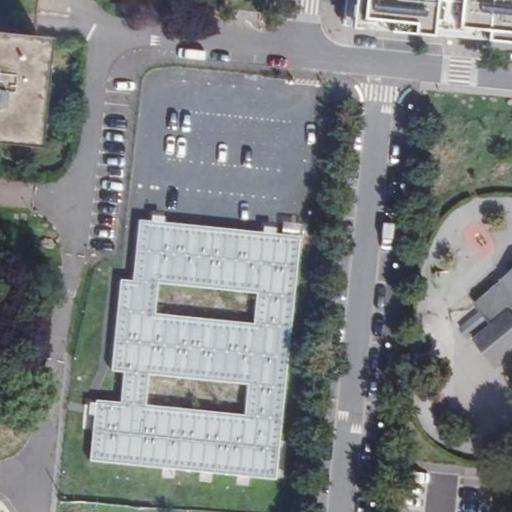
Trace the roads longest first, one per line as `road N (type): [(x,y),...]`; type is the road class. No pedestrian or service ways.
road 1 (residential): [(302,53),(136,38),(99,57),(75,255),(43,412)]
road 2 (residential): [(383,61),(342,511)]
road 3 (residential): [(511,74),(383,61)]
